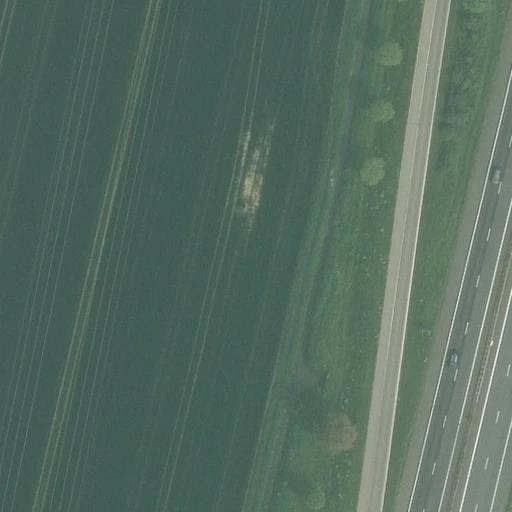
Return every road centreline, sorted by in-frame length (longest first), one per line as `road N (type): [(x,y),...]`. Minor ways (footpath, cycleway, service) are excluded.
road 1 (track): [(390,0),(334,391),(294,511)]
road 2 (motorway): [(442,0),(372,511)]
road 3 (motorway): [(511,135),(423,511)]
road 4 (motorway): [(474,511),(511,354)]
